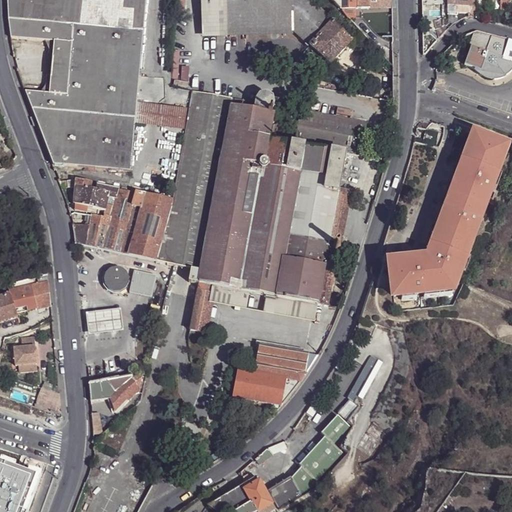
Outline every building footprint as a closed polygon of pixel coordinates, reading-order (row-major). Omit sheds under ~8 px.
[(23,92),(53,166),(130,173),(135,124),(137,102),(145,0),(7,0),(7,11),(11,38),(53,41),(47,94),(23,92)] [(308,0),(202,0),(202,2),(203,33),(293,30),(330,64),(352,41),(308,0)] [(331,0),(341,11),(354,10),(353,0),(331,0)] [(353,0),(354,10),(366,10),(365,0),(353,0)] [(455,12),(467,12),(467,6),(446,6),(446,17),(455,16),(455,12)] [(354,10),(341,11),(349,19),(354,19),(354,10)] [(471,32),(468,32),(466,42),(467,42),(460,67),(472,70),(471,72),(472,73),(478,77),(485,80),(492,80),(499,79),(505,75),(510,71),(511,67),(511,40),(477,32),(473,31),(471,32)] [(434,62),(433,65),(439,67),(441,60),(437,59),(434,62)] [(173,202),(157,263),(191,270),(201,271),(232,106),(234,98),(192,91),(189,109),(185,130),(183,142),(173,202)] [(254,105),(255,110),(271,113),(274,109),(275,105),(273,97),(267,94),(261,95),(256,99),(254,105)] [(244,100),(234,98),(232,106),(242,108),(244,100)] [(137,102),(135,124),(185,130),(189,109),(137,102)] [(274,122),(275,114),(271,113),(255,110),(242,108),(232,106),(201,271),(199,285),(210,287),(316,305),(327,307),(336,252),(331,249),(331,245),(336,244),(329,243),(291,236),(303,175),(266,167),(274,122)] [(345,155),(365,158),(371,122),(302,110),(296,145),(345,155)] [(345,155),(296,145),(283,143),(286,124),(274,122),(266,167),(303,175),(291,236),(329,243),(337,190),(339,191),(345,155)] [(456,175),(459,176),(465,162),(463,162),(468,148),(470,149),(475,134),(470,132),(454,174),(456,175)] [(506,146),(475,134),(470,149),(468,148),(463,162),(465,162),(459,176),(456,175),(454,182),(457,183),(446,211),(444,210),(442,217),(437,215),(434,223),(439,225),(433,238),(435,239),(433,246),(428,244),(425,251),(428,253),(425,262),(418,262),(418,259),(417,255),(409,256),(410,260),(395,262),(388,263),(391,297),(399,296),(414,294),(421,293),(427,293),(427,291),(447,289),(449,282),(454,284),(464,257),(459,255),(465,240),(470,242),(491,188),(496,174),(506,146)] [(433,145),(435,136),(425,134),(423,143),(433,145)] [(496,174),(491,188),(495,189),(501,175),(496,174)] [(73,237),(74,244),(157,263),(173,202),(94,185),(92,191),(90,191),(92,185),(75,181),(73,206),(76,207),(88,209),(104,213),(103,219),(91,216),(90,218),(89,228),(83,227),(71,226),(73,237)] [(437,215),(442,217),(444,210),(446,211),(457,183),(454,182),(451,181),(441,209),(440,208),(437,215)] [(337,190),(329,243),(336,244),(338,244),(342,244),(351,193),(339,191),(337,190)] [(88,209),(76,207),(74,212),(86,215),(88,209)] [(428,244),(433,246),(435,239),(433,238),(439,225),(434,223),(426,243),(428,244)] [(464,257),(470,242),(465,240),(459,255),(464,257)] [(338,244),(336,244),(331,245),(331,249),(336,252),(340,252),(341,247),(338,244)] [(420,259),(418,259),(418,262),(425,262),(428,253),(425,251),(423,251),(420,259)] [(125,287),(127,282),(127,279),(126,274),(123,270),(119,268),(114,267),(109,268),(105,272),(103,276),(102,281),(104,286),(107,289),(112,292),(117,292),(121,290),(125,287)] [(201,271),(191,270),(188,283),(199,285),(201,271)] [(151,297),(156,276),(133,271),(128,293),(151,297)] [(454,284),(449,282),(447,289),(427,291),(427,293),(421,293),(422,298),(449,295),(454,284)] [(49,283),(9,291),(11,296),(16,314),(51,307),(49,283)] [(204,333),(209,304),(211,295),(208,294),(210,287),(199,285),(190,330),(204,333)] [(313,322),(316,305),(210,287),(208,294),(211,295),(209,304),(313,322)] [(0,324),(18,319),(16,314),(11,296),(0,298),(0,324)] [(122,331),(120,311),(87,315),(89,335),(122,331)] [(14,349),(16,367),(37,365),(35,338),(29,338),(28,339),(26,341),(22,341),(23,348),(14,349)] [(3,355),(2,357),(3,357),(4,354),(8,355),(11,346),(7,344),(3,342),(0,354),(3,355)] [(281,406),(317,357),(259,345),(254,373),(239,370),(234,398),(281,406)] [(353,403),(377,361),(370,357),(346,400),(353,403)] [(89,385),(91,401),(112,398),(112,400),(111,402),(118,413),(130,400),(132,402),(138,395),(144,374),(137,375),(121,379),(89,385)] [(0,386),(0,394),(9,398),(12,391),(0,386)] [(58,404),(61,405),(60,395),(42,389),(35,407),(55,413),(58,404)] [(334,445),(350,427),(338,417),(322,435),(325,438),(300,467),(302,468),(292,480),(291,479),(269,493),(280,510),(303,496),(302,495),(307,493),(343,453),(334,445)] [(272,455),(266,447),(253,459),(258,465),(272,455)] [(0,511),(27,511),(39,481),(0,465),(0,511)] [(229,477),(234,489),(242,485),(242,481),(242,478),(239,472),(229,477)] [(207,506),(216,511),(255,511),(258,511),(272,502),(257,476),(249,480),(242,485),(234,489),(207,506)] [(272,502),(258,511),(271,511),(277,509),(272,502)]
